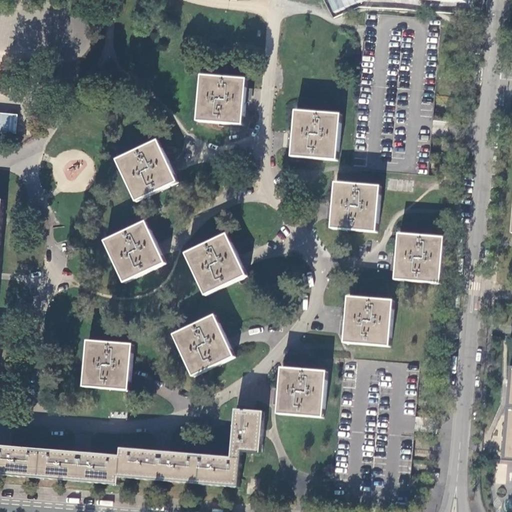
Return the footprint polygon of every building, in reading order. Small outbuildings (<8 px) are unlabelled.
[(327,0),(333,13),(364,0),(327,0)] [(199,119),(244,123),(248,78),(203,74),(199,119)] [(297,110),(293,156),(338,160),(342,114),(297,110)] [(0,111),(0,132),(16,134),(18,113),(0,111)] [(179,181),(159,140),(118,160),(137,201),(179,181)] [(382,187),(336,183),(332,228),(377,231),(382,187)] [(166,263),(147,222),(106,241),(125,282),(166,263)] [(248,274),(228,234),(187,253),(207,294),(248,274)] [(445,237),(401,234),(397,279),(442,283),(445,237)] [(350,296),(345,341),(391,345),(395,300),(350,296)] [(236,356),(216,315),(176,335),(195,376),(236,356)] [(131,390),(135,344),(90,340),(86,386),(131,390)] [(511,366),(510,366),(503,460),(511,460),(511,366)] [(328,372),(283,367),(279,413),(324,417),(328,372)] [(238,410),(233,457),(123,448),(122,456),(0,445),(0,473),(120,484),(121,476),(241,487),(244,451),(262,453),(266,412),(238,410)]
